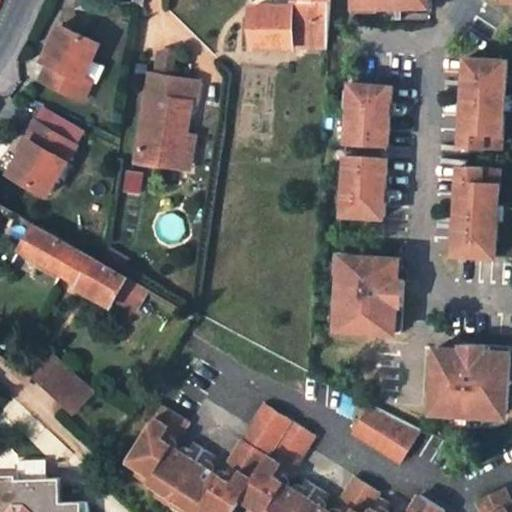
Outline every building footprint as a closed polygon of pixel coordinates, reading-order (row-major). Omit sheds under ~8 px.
[(296,0),(296,3),(298,49),(328,49),(330,0),(296,0)] [(357,0),(358,3),(375,3),(379,8),(414,8),(419,2),(432,2),(432,0),(357,0)] [(252,4),(253,50),(298,49),(296,3),(252,4)] [(62,19),(48,54),(52,57),(46,73),(91,92),(99,72),(89,67),(102,35),(62,19)] [(178,76),(181,51),(173,46),(161,51),(158,73),(178,76)] [(468,57),(464,145),(505,147),(510,59),(468,57)] [(158,73),(154,72),(140,159),(184,166),(189,131),(194,100),(200,101),(204,81),(178,76),(158,73)] [(353,86),(350,145),(391,147),(394,88),(353,86)] [(52,191),(78,139),(36,116),(26,135),(30,137),(12,169),(52,191)] [(184,166),(194,167),(199,133),(189,131),(184,166)] [(349,158),(345,217),(387,220),(390,160),(349,158)] [(462,165),(458,253),(499,255),(504,167),(462,165)] [(0,225),(9,210),(0,204),(0,225)] [(22,248),(64,272),(78,249),(36,225),(22,248)] [(125,271),(133,256),(112,245),(104,259),(125,271)] [(78,249),(64,272),(84,283),(82,288),(113,305),(117,299),(137,311),(149,289),(78,249)] [(345,315),(344,332),(404,336),(407,281),(401,281),(402,261),(348,258),(347,271),(342,275),(340,310),(345,315)] [(439,347),(436,401),(450,402),(454,407),(489,409),(494,404),(511,405),(511,389),(511,344),(462,342),(462,348),(439,347)] [(64,402),(84,380),(58,356),(38,379),(64,402)] [(96,391),(84,380),(64,402),(77,414),(96,391)] [(229,511),(242,491),(256,500),(268,507),(264,511),(441,511),(444,507),(421,491),(407,511),(379,511),(370,505),(381,487),(359,472),(343,496),(354,503),(348,511),(340,511),(275,470),(284,457),(295,465),(317,431),(269,399),(231,458),(242,465),(234,479),(164,433),(173,420),(184,428),(192,416),(167,400),(132,454),(144,462),(155,469),(152,475),(165,483),(169,477),(180,484),(191,492),(187,498),(198,506),(203,499),(215,508),(222,511),(229,511)] [(374,405),(359,428),(405,457),(422,430),(374,405)] [(22,460),(23,479),(49,478),(48,459),(22,460)] [(155,469),(144,462),(140,467),(152,475),(155,469)] [(180,484),(169,477),(165,483),(175,490),(180,484)] [(0,511),(90,511),(91,506),(82,501),(62,501),(62,478),(49,478),(23,479),(19,479),(19,485),(0,484),(0,511)] [(175,490),(187,498),(191,492),(180,484),(175,490)] [(511,511),(511,489),(486,502),(490,511),(511,511)] [(198,506),(208,511),(212,511),(215,508),(203,499),(198,506)] [(252,506),(261,511),(264,511),(268,507),(256,500),(252,506)]
